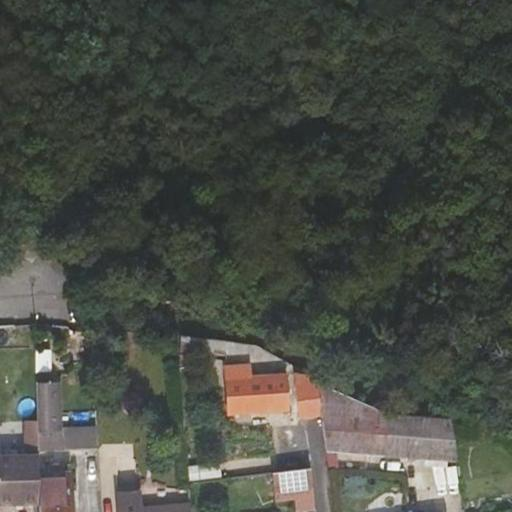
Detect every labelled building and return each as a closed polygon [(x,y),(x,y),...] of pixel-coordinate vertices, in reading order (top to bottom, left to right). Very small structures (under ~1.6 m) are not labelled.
[(110,328),(95,330),(96,357),(111,355),(110,328)] [(229,411),(286,407),(283,374),(251,376),(250,364),(226,366),(229,411)] [(306,378),(294,377),(295,386),(307,385),(306,378)] [(321,416),(326,450),(456,459),(450,416),(383,412),(316,380),(317,384),(321,416)] [(51,441),(48,381),(36,381),(37,418),(38,450),(44,450),(44,442),(51,441)] [(295,386),(298,419),(321,416),(317,384),(307,385),(295,386)] [(18,419),(19,450),(38,450),(37,418),(18,419)] [(0,502),(14,502),(15,495),(39,494),(39,474),(38,463),(38,456),(0,456),(0,502)] [(70,473),(70,463),(45,463),(38,463),(39,474),(70,473)] [(295,496),(296,509),(315,507),(310,467),(274,472),(276,498),(295,496)] [(39,511),(70,511),(70,473),(39,474),(39,494),(39,511)] [(141,507),(139,493),(117,495),(117,511),(189,511),(189,504),(141,507)]
